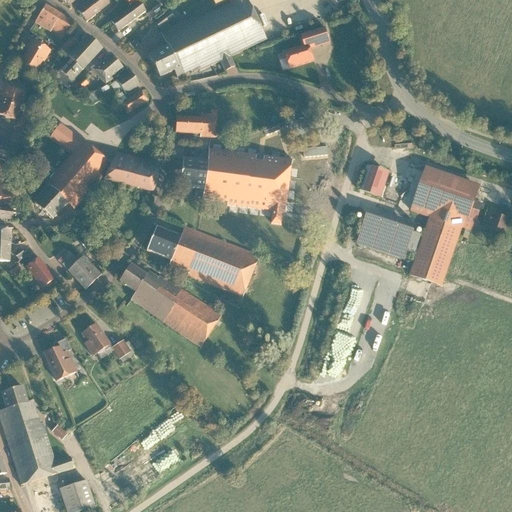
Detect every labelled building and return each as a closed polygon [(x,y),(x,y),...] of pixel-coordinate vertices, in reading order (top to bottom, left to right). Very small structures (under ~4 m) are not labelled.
[(110,6),(105,0),(92,0),(79,12),(89,24),(110,6)] [(162,33),(170,48),(181,70),(177,71),(180,77),(194,71),(196,74),(221,61),(226,71),(237,66),(233,57),(269,39),(248,0),(232,0),(234,4),(200,21),(197,15),(162,33)] [(147,12),(140,1),(112,21),(119,31),(137,18),(147,12)] [(162,15),(157,6),(147,12),(137,18),(142,27),(162,15)] [(75,24),(47,7),(36,25),(50,34),(53,29),(57,32),(54,36),(64,42),(75,24)] [(322,29),(309,32),(312,43),(325,40),(322,29)] [(61,48),(68,55),(80,44),(72,37),(61,48)] [(105,51),(93,38),(53,76),(70,93),(76,87),(72,83),(105,51)] [(52,55),(33,44),(19,66),(39,77),(52,55)] [(313,45),(288,53),(293,69),(318,62),(313,45)] [(170,48),(149,59),(160,80),(177,71),(181,70),(170,48)] [(284,69),(290,67),(286,53),(280,55),(284,69)] [(126,68),(115,58),(100,73),(110,84),(126,68)] [(142,85),(134,72),(97,94),(103,103),(121,92),(124,96),(142,85)] [(26,89),(7,84),(0,107),(0,114),(17,119),(26,89)] [(147,104),(141,94),(121,106),(127,116),(147,104)] [(176,118),(175,134),(200,135),(200,139),(218,140),(219,116),(201,115),(201,119),(176,118)] [(84,144),(62,126),(53,137),(75,155),(84,144)] [(29,133),(14,129),(10,145),(25,148),(29,133)] [(0,140),(1,136),(0,135),(0,157),(11,161),(13,151),(0,147),(0,140)] [(50,189),(33,208),(51,223),(67,204),(73,209),(112,165),(86,143),(84,144),(75,155),(48,187),(50,189)] [(212,163),(188,160),(184,189),(210,193),(209,203),(293,214),(300,162),(213,151),(212,163)] [(160,166),(119,155),(108,180),(155,192),(160,166)] [(2,164),(0,164),(0,199),(9,197),(2,164)] [(488,186),(428,164),(409,215),(430,223),(425,235),(421,234),(422,232),(372,213),(361,243),(404,259),(408,250),(424,256),(417,275),(444,285),(465,228),(477,232),(487,207),(481,205),(488,186)] [(364,192),(388,200),(397,175),(373,167),(364,192)] [(0,206),(0,219),(11,220),(12,207),(0,206)] [(495,232),(507,237),(511,224),(511,218),(502,215),(495,232)] [(160,228),(150,254),(175,263),(173,268),(192,275),(190,279),(247,301),(264,257),(186,227),(182,237),(160,228)] [(0,246),(13,247),(14,232),(0,231),(0,246)] [(0,263),(12,264),(13,247),(0,246),(0,263)] [(67,269),(77,261),(68,251),(59,260),(67,269)] [(67,272),(88,293),(103,277),(82,256),(67,272)] [(39,260),(28,268),(44,290),(56,281),(39,260)] [(139,295),(135,301),(203,349),(223,320),(153,271),(150,276),(135,265),(122,284),(139,295)] [(112,345),(99,326),(84,336),(90,344),(87,346),(94,357),(112,345)] [(51,356),(64,383),(81,375),(70,354),(75,352),(69,339),(59,344),(63,350),(51,356)] [(132,356),(124,344),(113,351),(122,363),(132,356)] [(29,388),(4,395),(9,412),(1,415),(23,485),(76,469),(73,461),(56,467),(36,403),(34,403),(29,388)] [(59,427),(54,434),(63,442),(69,435),(59,427)] [(114,476),(143,453),(136,444),(107,467),(114,476)] [(91,481),(62,491),(68,511),(95,511),(101,510),(91,481)] [(0,492),(9,492),(9,482),(0,482),(0,492)]
